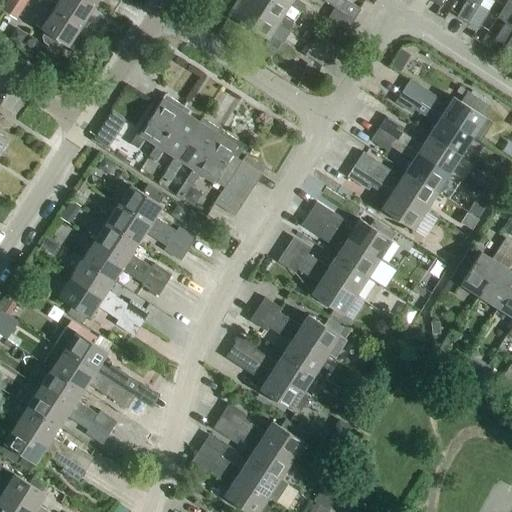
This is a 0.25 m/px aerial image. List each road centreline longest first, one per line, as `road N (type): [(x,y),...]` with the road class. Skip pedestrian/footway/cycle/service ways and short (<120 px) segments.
road 1 (residential): [(149,511),(198,339),(325,120)]
road 2 (residential): [(325,120),(393,15),(511,84)]
road 3 (residential): [(325,120),(161,10)]
road 4 (unclassified): [(0,251),(82,125)]
road 5 (unclassified): [(82,125),(161,10)]
